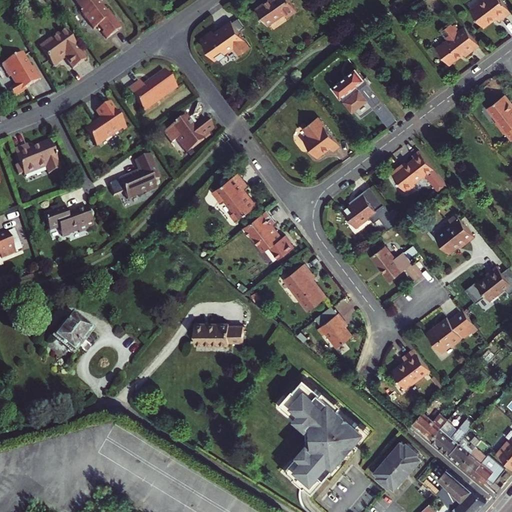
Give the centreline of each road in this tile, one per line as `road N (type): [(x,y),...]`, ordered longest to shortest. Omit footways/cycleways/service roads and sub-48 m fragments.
road 1 (residential): [(506,53),(298,210)]
road 2 (residential): [(0,129),(61,103),(164,33)]
road 3 (residential): [(298,210),(379,327)]
road 4 (residential): [(0,438),(116,401)]
